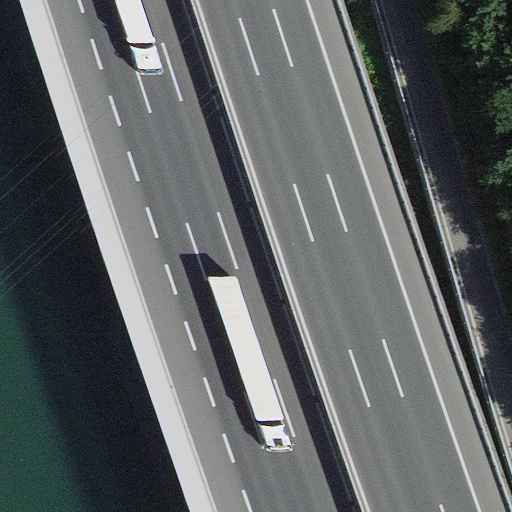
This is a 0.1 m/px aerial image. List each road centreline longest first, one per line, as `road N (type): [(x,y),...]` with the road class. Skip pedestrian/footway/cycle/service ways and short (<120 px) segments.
road 1 (motorway): [(124,0),(300,511)]
road 2 (motorway): [(427,511),(256,0)]
